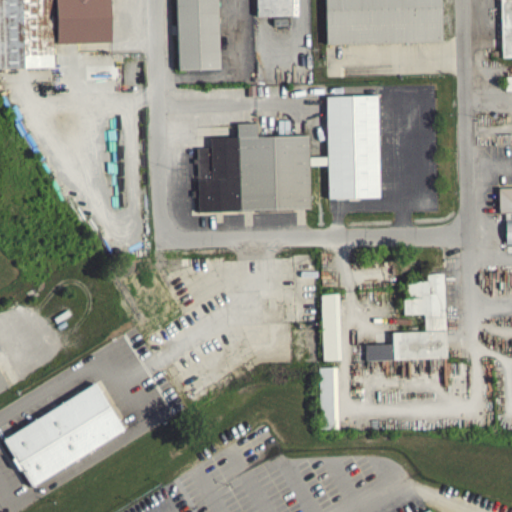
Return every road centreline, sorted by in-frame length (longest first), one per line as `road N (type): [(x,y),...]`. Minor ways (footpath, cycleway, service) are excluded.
road 1 (residential): [(467,233),(161,238)]
road 2 (residential): [(161,238),(156,0)]
road 3 (residential): [(467,233),(462,0)]
